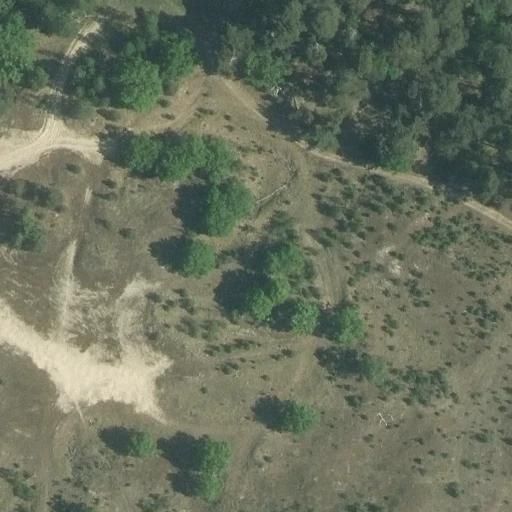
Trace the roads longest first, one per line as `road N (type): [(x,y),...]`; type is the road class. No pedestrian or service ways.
road 1 (track): [(511,225),(426,183),(309,149),(253,109),(204,46),(220,0)]
road 2 (track): [(112,145),(95,166),(64,272),(63,354),(94,447),(130,511)]
road 3 (track): [(219,74),(152,98),(112,145),(56,140),(0,155)]
